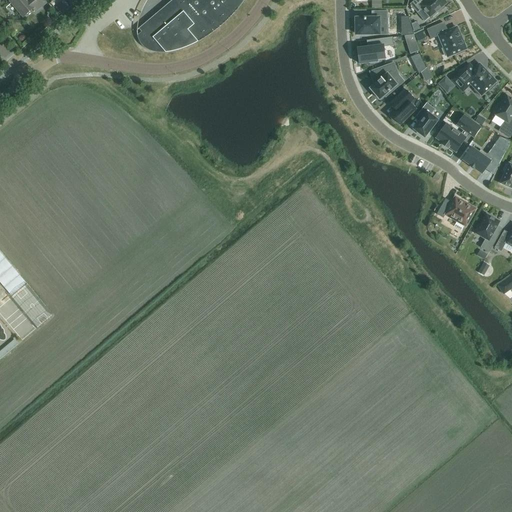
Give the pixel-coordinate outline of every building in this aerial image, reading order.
[(47,3),(44,0),(10,0),(10,1),(24,17),(33,9),(36,12),(47,3)] [(162,53),(167,53),(180,50),(192,45),(202,40),(214,32),(224,23),(233,15),(241,5),(244,0),(171,0),(137,30),(137,36),(138,37),(140,43),(144,48),(145,49),(147,50),(150,51),(154,52),(155,52),(162,53)] [(447,3),(444,0),(414,0),(410,4),(417,13),(423,9),(430,17),(432,16),(433,17),(438,13),(437,12),(447,3)] [(64,1),(56,8),(61,15),(69,8),(64,1)] [(356,19),(356,34),(379,34),(379,27),(386,27),(386,11),(374,11),(374,18),(356,19)] [(445,33),(441,24),(427,30),(431,39),(439,36),(444,48),(442,48),(445,56),(447,55),(448,57),(457,54),(457,55),(465,52),(465,50),(466,49),(457,27),(445,33)] [(405,36),(410,54),(419,50),(414,34),(405,36)] [(367,47),(358,48),(360,64),(378,62),(378,60),(385,59),(384,47),(394,46),(393,37),(371,40),(372,46),(367,47)] [(411,57),(419,74),(426,68),(419,54),(411,57)] [(374,85),(370,89),(380,100),(384,96),(388,92),(390,94),(397,88),(395,86),(397,85),(393,80),(396,77),(393,73),(396,71),(396,69),(394,63),(372,71),(377,83),(374,85)] [(496,82),(480,65),(475,69),(469,63),(451,80),(463,92),(471,84),(475,89),(474,90),(479,96),(480,94),(482,96),(488,89),(490,91),(496,85),(495,83),(496,82)] [(423,79),(431,75),(427,68),(421,74),(423,79)] [(391,116),(389,117),(395,122),(396,121),(400,125),(416,109),(410,103),(414,99),(405,90),(395,99),(400,104),(390,114),(391,116)] [(511,99),(507,96),(501,107),(499,106),(495,112),(497,113),(496,115),(505,121),(498,131),(510,138),(511,135),(511,99)] [(427,103),(417,116),(422,120),(414,129),(425,137),(438,120),(431,115),(435,110),(427,103)] [(447,124),(437,138),(444,143),(443,144),(448,148),(448,147),(456,152),(457,150),(466,138),(464,137),(468,133),(474,137),(481,127),(470,119),(463,129),(464,130),(461,134),(447,124)] [(467,155),(464,160),(470,165),(471,166),(474,168),(475,169),(482,173),(486,168),(487,167),(487,166),(492,159),(500,164),(506,152),(495,144),(487,155),(481,150),(479,153),(472,148),(469,153),(467,155)] [(511,164),(509,163),(508,166),(506,165),(504,171),(505,172),(500,184),(511,188),(511,164)] [(476,209),(455,197),(451,205),(444,202),(437,215),(443,218),(445,215),(457,221),(454,227),(461,231),(464,226),(466,227),(476,209)] [(495,231),(500,222),(487,214),(480,226),(478,225),(475,231),(477,232),(476,234),(485,239),(480,248),(489,253),(500,234),(495,231)] [(511,232),(509,237),(503,233),(494,248),(501,252),(506,243),(511,246),(511,232)] [(511,277),(498,287),(503,295),(511,290),(510,288),(511,286),(511,277)] [(14,341),(0,352),(0,359),(17,345),(14,341)]
